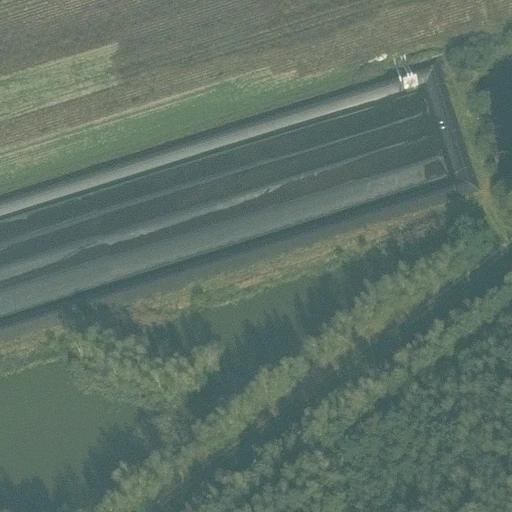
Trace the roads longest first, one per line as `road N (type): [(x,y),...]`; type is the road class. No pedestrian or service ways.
road 1 (track): [(511,240),(151,511)]
road 2 (track): [(263,511),(511,315)]
